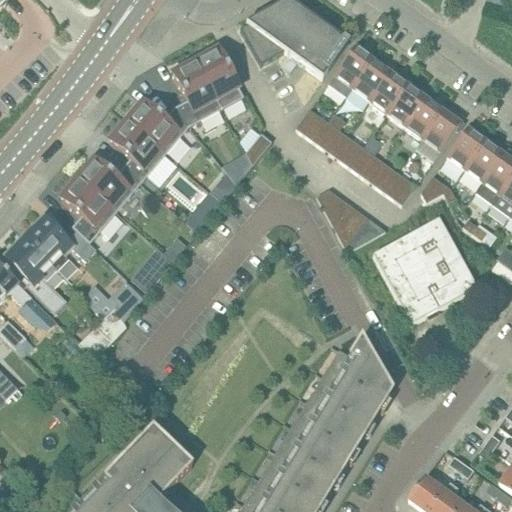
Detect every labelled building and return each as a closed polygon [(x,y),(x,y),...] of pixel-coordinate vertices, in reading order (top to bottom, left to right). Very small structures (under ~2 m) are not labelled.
[(245,27),(246,28),(238,33),(259,69),(283,55),(321,82),(347,47),(287,2),(245,27)] [(333,80),(327,88),(346,101),(351,93),(372,64),(354,51),(333,80)] [(200,63),(195,66),(220,113),(243,101),(216,52),(199,62),(200,63)] [(372,64),(351,93),(369,105),(389,77),(372,64)] [(195,66),(172,78),(186,105),(173,112),(188,131),(220,113),(195,66)] [(389,77),(369,105),(386,118),(407,90),(389,77)] [(407,90),(386,118),(404,131),(424,102),(407,90)] [(424,102),(404,131),(421,143),(442,115),(424,102)] [(132,117),(125,125),(164,159),(188,131),(173,112),(162,124),(142,107),(133,118),(132,117)] [(309,113),(295,133),(313,146),(327,126),(309,113)] [(421,143),(414,153),(432,166),(460,128),(442,115),(421,143)] [(119,135),(109,146),(129,163),(121,172),(140,188),(147,180),(158,189),(176,169),(164,159),(125,125),(117,133),(119,135)] [(344,139),(327,126),(313,146),(330,158),(344,139)] [(466,133),(445,161),(464,175),(484,146),(466,133)] [(260,138),(244,158),(251,170),(271,147),(260,138)] [(344,139),(330,158),(348,171),(362,152),(344,139)] [(484,146),(464,175),(481,187),(502,159),(484,146)] [(379,164),(362,152),(348,171),(365,184),(379,164)] [(481,187),(474,197),(491,209),(498,200),(511,181),(511,166),(502,159),(481,187)] [(83,174),(76,183),(115,216),(140,188),(121,172),(114,181),(93,164),(84,175),(83,174)] [(233,164),(221,171),(236,189),(242,181),(233,164)] [(397,177),(379,164),(365,184),(383,196),(397,177)] [(397,177),(383,196),(401,209),(415,190),(397,177)] [(421,195),(420,197),(425,207),(442,198),(450,193),(432,180),(421,195)] [(511,181),(498,200),(491,209),(509,222),(511,217),(511,181)] [(70,192),(60,203),(80,220),(71,231),(76,235),(89,248),(115,216),(76,183),(68,191),(70,192)] [(450,193),(442,198),(444,202),(447,207),(455,203),(450,194),(450,193)] [(344,206),(328,194),(315,201),(330,227),(344,206)] [(220,207),(208,197),(197,209),(210,219),(220,207)] [(330,227),(337,240),(356,214),(344,206),(330,227)] [(367,223),(356,214),(337,240),(345,254),(367,223)] [(42,221),(22,241),(48,266),(56,273),(67,261),(64,258),(71,251),(84,264),(95,253),(89,248),(76,235),(67,245),(42,221)] [(346,257),(385,235),(367,223),(345,254),(346,257)] [(372,259),(410,329),(476,293),(438,223),(372,259)] [(461,230),(471,238),(476,231),(466,223),(461,230)] [(476,231),(471,238),(479,244),(487,249),(488,250),(496,240),(478,228),(476,231)] [(22,241),(3,260),(30,287),(26,291),(54,319),(67,305),(45,284),(56,273),(48,266),(22,241)] [(495,263),(502,268),(511,256),(504,251),(495,263)] [(511,257),(511,256),(502,268),(511,275),(511,257)] [(0,270),(0,303),(8,295),(23,309),(18,314),(35,331),(47,318),(48,318),(31,301),(0,270)] [(141,271),(130,284),(145,296),(155,283),(141,271)] [(94,290),(82,302),(102,323),(97,328),(93,332),(109,347),(124,332),(125,331),(123,327),(124,326),(143,302),(125,285),(107,303),(94,290)] [(7,324),(0,331),(0,337),(15,352),(25,342),(7,324)] [(93,332),(77,350),(92,364),(109,347),(93,332)] [(324,511),(327,509),(323,507),(348,467),(351,469),(358,457),(355,455),(379,416),(382,418),(389,406),(386,404),(391,395),(360,342),(348,360),(338,354),(328,371),(327,370),(320,381),(321,382),(312,396),(311,396),(305,407),(296,422),(289,432),(290,433),(281,448),(280,447),(273,458),(274,458),(265,474),(264,473),(257,484),(258,484),(249,499),(248,499),(242,509),(243,510),(241,511),(194,511),(190,508),(177,496),(171,491),(191,470),(151,432),(102,483),(107,488),(83,511),(324,511)] [(0,404),(2,407),(16,393),(0,375),(0,404)] [(492,439),(485,449),(492,453),(499,444),(492,439)] [(492,453),(485,449),(478,459),(485,463),(492,453)] [(455,461),(450,467),(460,474),(464,468),(455,461)] [(464,468),(460,474),(469,481),(474,475),(469,471),(464,468)] [(511,470),(499,488),(511,497),(511,470)] [(426,480),(409,504),(419,511),(432,511),(446,494),(426,480)] [(446,494),(432,511),(461,511),(464,508),(453,499),(459,492),(451,487),(446,494)] [(492,488),(487,495),(497,501),(502,495),(492,488)] [(44,511),(27,493),(6,511),(44,511)] [(502,495),(497,501),(507,509),(511,502),(502,495)]
